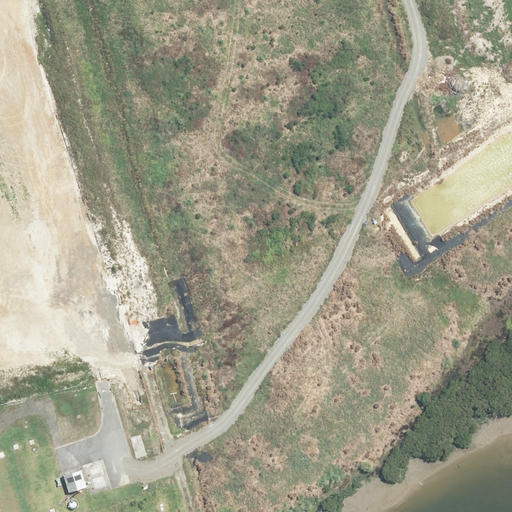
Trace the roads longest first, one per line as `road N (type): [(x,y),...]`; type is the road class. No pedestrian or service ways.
road 1 (unknown): [(511,120),(89,233)]
road 2 (unknown): [(24,19),(89,233)]
